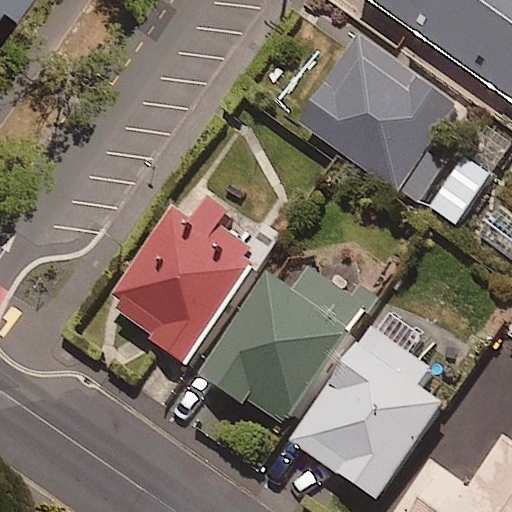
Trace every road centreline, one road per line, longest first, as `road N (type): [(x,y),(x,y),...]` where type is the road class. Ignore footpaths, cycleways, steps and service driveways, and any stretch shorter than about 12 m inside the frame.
road 1 (residential): [(206,0),(0,288)]
road 2 (tertiary): [(0,394),(165,511)]
